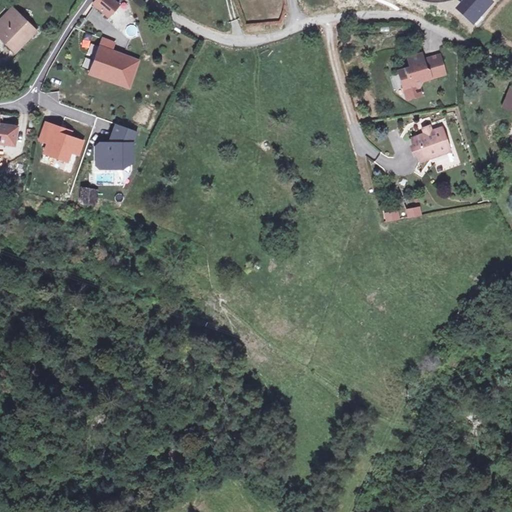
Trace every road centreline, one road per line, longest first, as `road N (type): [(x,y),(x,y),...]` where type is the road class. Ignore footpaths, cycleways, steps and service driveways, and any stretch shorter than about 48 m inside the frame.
road 1 (residential): [(146,0),(209,35),(239,41),(317,18),(412,17),(511,68)]
road 2 (residential): [(0,104),(28,95),(85,0)]
